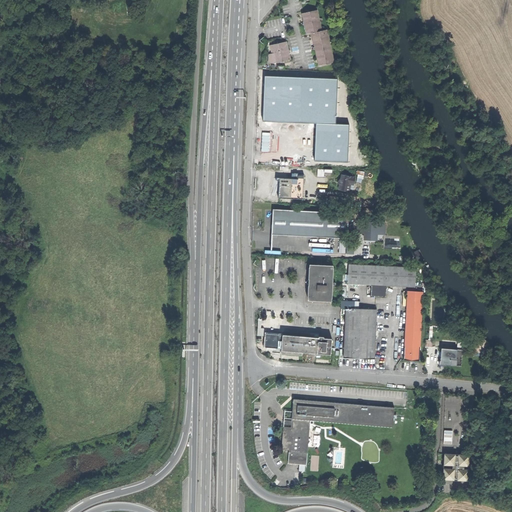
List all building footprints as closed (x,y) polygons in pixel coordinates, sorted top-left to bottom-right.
[(317,10),(302,13),(307,34),(312,33),(319,66),(333,63),(326,30),(321,31),(317,10)] [(272,55),(274,64),(290,60),(286,43),(272,46),(273,54),(272,55)] [(278,79),(277,109),(338,111),(339,81),(278,79)] [(262,118),(262,127),(345,130),(345,123),(346,111),(338,111),(277,109),(263,108),(262,118)] [(355,123),(345,123),(345,130),(347,130),(346,142),(354,143),(355,123)] [(266,149),(266,159),(358,163),(359,144),(267,139),(266,149)] [(339,190),(349,192),(351,184),(353,185),(355,178),(342,175),(341,180),(340,180),(339,184),(340,184),(339,190)] [(278,198),(296,199),(297,179),(294,179),(279,178),(279,188),(278,198)] [(272,222),(272,234),(347,238),(349,213),(273,209),(272,222)] [(359,221),(358,231),(365,231),(365,238),(376,238),(377,232),(384,233),(385,223),(359,221)] [(349,263),(348,284),(372,285),(371,295),(379,296),(386,296),(387,286),(415,287),(416,267),(349,263)] [(333,265),(310,264),(309,282),(308,299),(332,300),(333,265)] [(407,291),(405,360),(411,360),(420,360),(422,291),(407,291)] [(359,358),(375,359),(377,309),(354,308),(346,307),(344,358),(359,358)] [(282,350),(281,353),(302,355),(302,351),(331,354),(331,347),(332,345),(332,338),(324,338),(324,336),(319,336),(319,337),(317,337),(315,337),(314,337),(283,334),(282,341),(281,341),(280,341),(279,341),(279,342),(279,343),(280,344),(281,343),(282,343),(282,350)] [(476,351),(485,351),(486,341),(477,340),(476,351)] [(450,365),(462,366),(463,349),(459,349),(441,347),(440,357),(439,364),(450,365)] [(394,414),(395,408),(293,399),(293,412),(285,411),(285,414),(282,450),(289,451),(288,464),(299,465),(305,466),(307,466),(308,447),(309,430),(310,421),(320,421),(393,427),(394,421),(394,414)] [(455,454),(444,453),(444,465),(449,465),(448,468),(444,468),(443,479),(454,480),(454,478),(457,478),(457,480),(468,480),(469,469),(464,469),(464,465),(469,466),(469,456),(469,454),(458,454),(458,456),(455,455),(455,454)]
